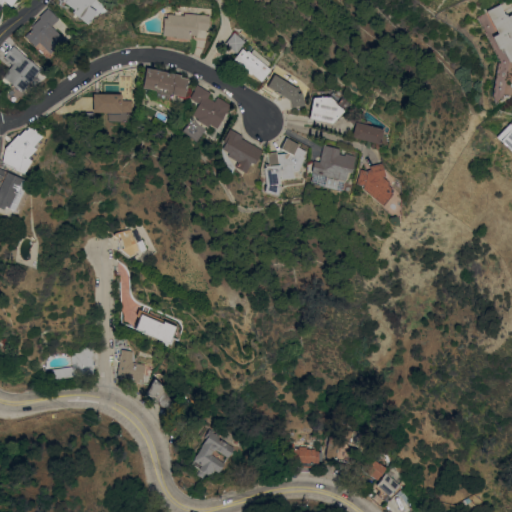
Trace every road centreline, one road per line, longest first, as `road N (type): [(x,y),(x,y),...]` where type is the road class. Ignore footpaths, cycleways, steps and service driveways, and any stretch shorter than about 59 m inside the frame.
road 1 (secondary): [(364,511),(311,489),(218,511),(182,506),(165,489),(143,435),(114,403),(101,396),(0,400)]
road 2 (residential): [(0,127),(108,61),(143,56),(171,59),(252,100),(264,120)]
road 3 (residential): [(101,396),(111,361),(104,248)]
